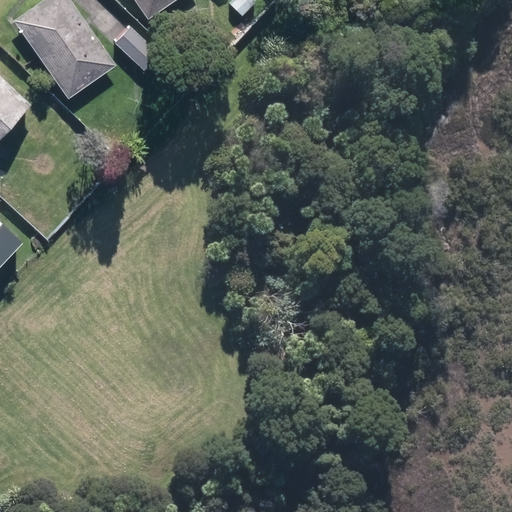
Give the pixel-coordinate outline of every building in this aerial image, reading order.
[(116,61),(72,0),(41,0),(16,18),(69,94),(116,61)] [(166,0),(139,0),(148,13),(166,0)] [(126,21),(112,37),(144,66),(158,50),(126,21)] [(0,130),(31,97),(0,69),(0,130)] [(14,160),(0,175),(0,184),(47,228),(66,208),(14,160)]
